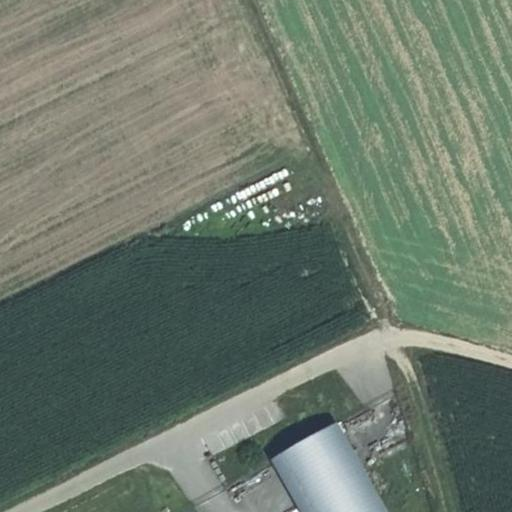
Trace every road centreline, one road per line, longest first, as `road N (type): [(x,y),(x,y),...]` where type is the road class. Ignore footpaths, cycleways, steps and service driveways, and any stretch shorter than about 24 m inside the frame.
road 1 (track): [(252,0),(397,331),(452,511)]
road 2 (unclassified): [(19,511),(397,331)]
